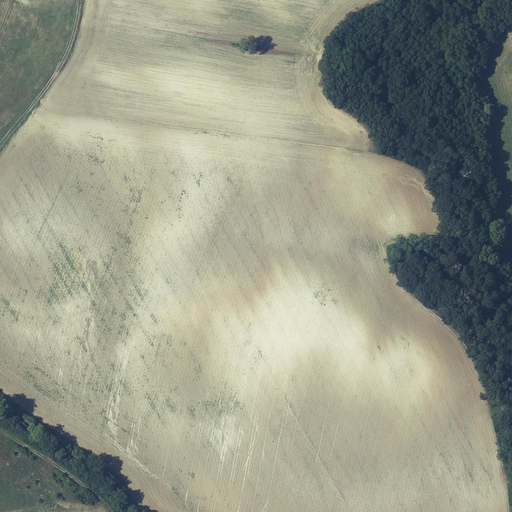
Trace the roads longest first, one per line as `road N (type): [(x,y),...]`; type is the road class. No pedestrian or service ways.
road 1 (track): [(0,142),(61,63),(79,0)]
road 2 (track): [(0,431),(73,477),(110,511)]
